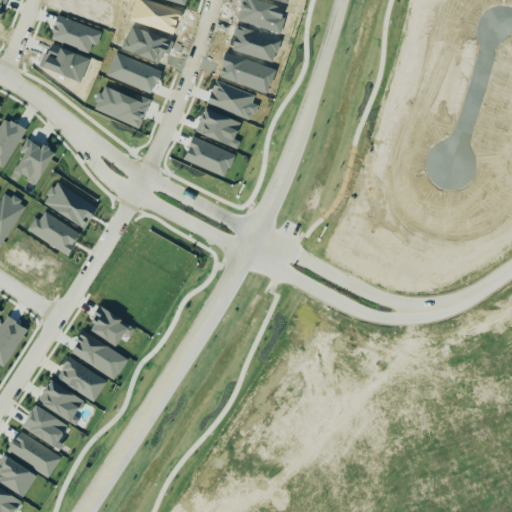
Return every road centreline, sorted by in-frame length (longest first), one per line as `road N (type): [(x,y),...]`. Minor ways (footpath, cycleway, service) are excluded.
road 1 (tertiary): [(340,0),(293,143),(238,257),(77,511)]
road 2 (residential): [(0,406),(142,179)]
road 3 (residential): [(290,488),(304,511),(477,481),(511,465)]
road 4 (residential): [(73,142),(107,186),(238,257)]
road 5 (residential): [(248,237),(73,142)]
road 6 (residential): [(238,257),(358,315),(421,316)]
road 7 (residential): [(142,179),(217,0)]
road 8 (residential): [(421,316),(248,237)]
road 9 (residential): [(511,27),(488,48),(450,167)]
